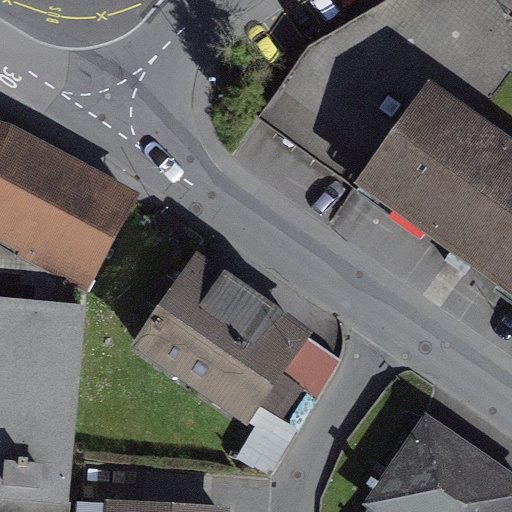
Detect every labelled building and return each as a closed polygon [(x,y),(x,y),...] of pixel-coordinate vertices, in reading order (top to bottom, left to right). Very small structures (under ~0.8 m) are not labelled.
[(264,121),(354,189),(428,88),(476,123),(511,94),(511,5),(508,0),(410,0),(312,56),(264,121)] [(428,88),(354,189),(511,304),(511,149),(476,123),(428,88)] [(1,125),(0,124),(0,511),(66,511),(83,310),(133,204),(1,125)] [(256,430),(329,327),(212,245),(138,348),(256,430)] [(511,511),(511,465),(444,416),(373,511),(511,511)] [(241,511),(242,504),(88,492),(86,511),(241,511)]
